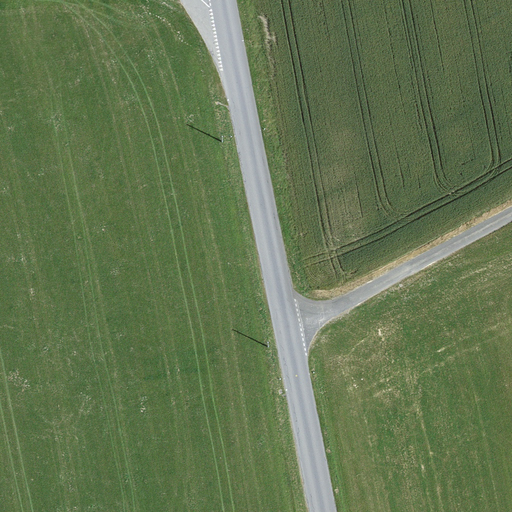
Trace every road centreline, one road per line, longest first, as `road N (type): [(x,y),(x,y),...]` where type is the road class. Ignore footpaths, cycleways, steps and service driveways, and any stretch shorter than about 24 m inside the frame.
road 1 (tertiary): [(322,511),(226,16)]
road 2 (track): [(511,211),(290,330)]
